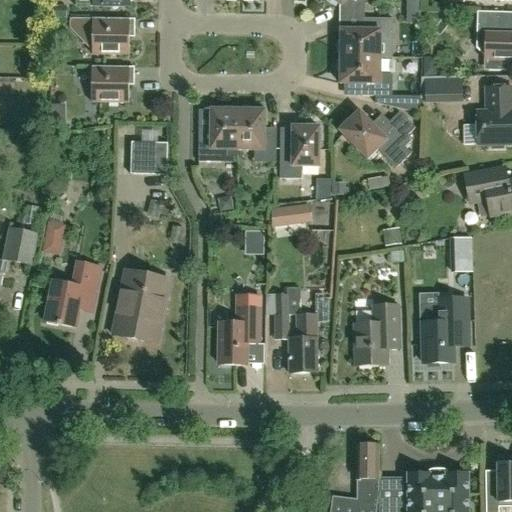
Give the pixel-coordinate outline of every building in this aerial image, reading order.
[(511,13),(477,13),(477,49),(484,56),(483,72),(509,72),(509,62),(511,61),(511,13)] [(84,42),(92,42),(92,55),(129,55),(129,34),(134,34),(135,20),(71,19),(71,29),(84,42)] [(340,58),(380,58),(392,58),(393,20),(363,19),(363,31),(341,31),(340,58)] [(380,76),(380,58),(340,58),(340,85),(362,85),(362,97),(392,97),(392,76),(380,76)] [(134,68),(92,67),(91,103),(129,103),(129,82),(134,82),(134,68)] [(438,104),(437,79),(425,79),(425,104),(438,104)] [(487,113),(477,113),(478,146),(491,146),(491,150),(503,150),(503,146),(511,145),(511,88),(486,89),(487,113)] [(237,151),(238,111),(211,111),(211,133),(198,133),(198,163),(220,163),(220,151),(237,151)] [(238,111),(237,151),(254,151),(254,163),(276,163),(276,134),(264,133),(264,111),(238,111)] [(359,113),(342,129),(339,132),(367,160),(380,148),(388,156),(385,158),(395,169),(411,154),(404,148),(412,140),(408,136),(415,129),(400,113),(390,123),(385,118),(374,128),(359,113)] [(292,128),(292,129),(292,150),(280,150),(279,180),(301,180),(301,168),(319,168),(319,128),(292,128)] [(131,176),(148,176),(148,144),(131,144),(131,176)] [(148,144),(148,176),(167,177),(167,145),(148,144)] [(511,180),(509,181),(507,168),(464,176),(469,199),(481,197),(482,201),(487,200),(490,217),(511,212),(511,180)] [(272,212),(274,226),(311,221),(310,207),(272,212)] [(2,262),(15,264),(32,267),(38,235),(8,230),(2,262)] [(405,245),(405,230),(392,230),(391,245),(405,245)] [(47,255),(65,258),(68,234),(50,232),(47,255)] [(263,234),(246,234),(246,244),(263,244),(263,234)] [(73,286),(66,285),(53,282),(45,322),(57,324),(57,325),(76,329),(81,302),(94,305),(102,269),(77,264),(73,286)] [(156,345),(169,281),(126,272),(113,337),(156,345)] [(453,347),(468,347),(467,300),(439,301),(439,295),(421,295),(423,364),(454,363),(453,347)] [(288,296),(273,296),(273,317),(289,317),(288,296)] [(220,325),(219,366),(246,366),(246,365),(246,345),(246,338),(259,338),(260,309),(260,297),(238,297),(237,309),(237,325),(220,325)] [(399,350),(398,335),(397,307),(372,308),(373,326),(354,326),(356,368),(386,367),(385,351),(399,350)] [(288,340),(288,342),(289,375),(317,374),(315,316),(296,317),(296,340),(288,340)] [(330,511),(375,511),(378,497),(378,447),(356,447),(356,502),(332,498),(330,511)] [(498,511),(499,507),(511,507),(511,465),(511,462),(497,462),(497,489),(485,489),(485,511),(498,511)] [(429,476),(408,476),(407,511),(467,511),(468,476),(446,476),(446,475),(444,475),(444,476),(432,476),(432,475),(429,475),(429,476)]
